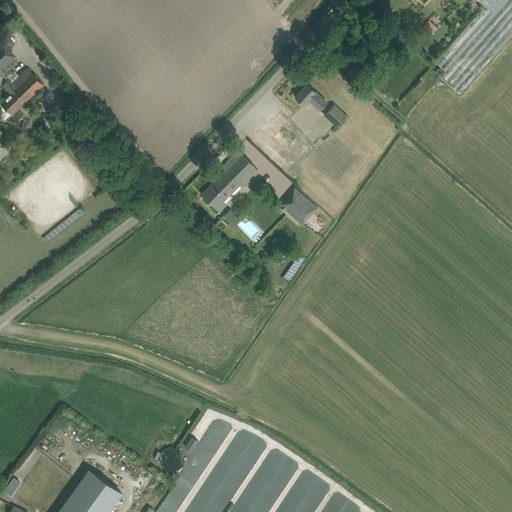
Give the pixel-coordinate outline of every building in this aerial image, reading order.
[(445,70),(440,77),(459,94),(511,34),(511,0),(507,0),(495,14),(490,10),(484,6),(435,61),(445,70)] [(477,0),(484,6),(490,10),(495,14),(507,0),(477,0)] [(429,20),(422,29),(430,36),(437,27),(429,20)] [(0,36),(0,73),(2,76),(17,63),(13,59),(9,54),(13,51),(10,48),(15,44),(6,34),(1,38),(0,36)] [(396,34),(393,37),(401,44),(404,41),(396,34)] [(12,81),(9,78),(6,80),(25,100),(26,101),(43,84),(36,77),(27,67),(12,81)] [(0,114),(5,119),(25,100),(6,80),(2,84),(9,92),(0,101),(0,114)] [(307,83),(295,96),(302,103),(306,99),(319,110),(327,102),(307,83)] [(335,126),(346,114),(334,103),(323,114),(335,126)] [(304,133),(288,118),(281,111),(259,134),(282,156),(304,133)] [(226,204),(221,199),(241,180),(245,184),(258,171),(254,166),(239,151),(223,167),(226,170),(202,194),(219,211),(226,204)] [(295,187),(284,198),(287,201),(282,206),(302,224),(316,207),(295,187)] [(232,210),(238,221),(246,217),(240,206),(232,210)] [(300,255),(291,274),(297,278),(307,259),(300,255)] [(192,437),(185,446),(189,449),(192,451),(198,441),(196,439),(192,437)] [(89,468),(57,511),(107,511),(122,492),(89,468)]
